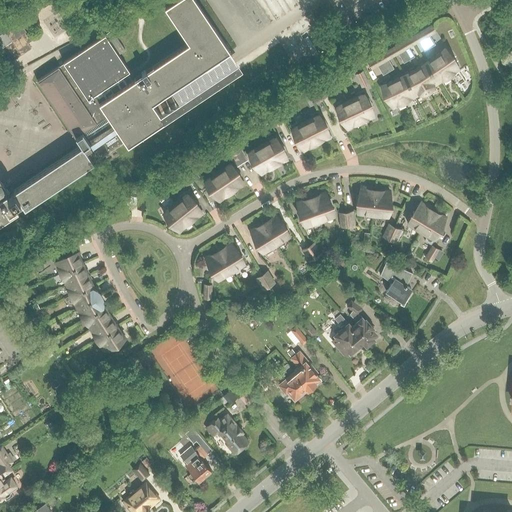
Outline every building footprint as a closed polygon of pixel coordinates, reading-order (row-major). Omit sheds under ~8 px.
[(127,145),(164,120),(152,102),(230,50),(196,0),(181,0),(167,9),(189,42),(135,78),(119,54),(105,34),(105,33),(63,61),(64,62),(58,66),(58,65),(36,80),(74,136),(75,136),(81,145),(13,190),(14,191),(7,196),(6,195),(5,194),(9,192),(0,180),(0,223),(18,212),(17,210),(23,205),(25,207),(93,161),(86,150),(92,147),(93,148),(118,131),(127,145)] [(318,25),(311,15),(306,18),(313,28),(318,25)] [(32,49),(37,46),(17,16),(0,27),(0,55),(7,66),(12,63),(16,68),(36,54),(32,49)] [(437,34),(433,28),(427,31),(422,34),(416,37),(406,43),(401,46),(396,49),(386,55),(380,58),(374,62),(365,67),(368,73),(437,34)] [(111,30),(105,34),(119,54),(125,49),(111,30)] [(401,46),(408,59),(413,56),(406,43),(401,46)] [(440,52),(435,56),(449,77),(449,76),(448,75),(454,71),(458,69),(452,55),(445,48),(440,52)] [(386,55),(380,58),(387,70),(393,68),(386,55)] [(425,63),(438,82),(448,76),(448,77),(449,77),(435,56),(425,63)] [(381,74),(387,70),(380,58),(374,62),(381,74)] [(425,63),(415,69),(428,92),(431,90),(433,87),(434,85),(438,82),(425,63)] [(404,75),(414,96),(419,94),(421,94),(425,93),(428,92),(415,69),(404,75)] [(369,84),(363,70),(355,74),(361,88),(369,84)] [(404,101),(414,96),(404,75),(393,80),(404,102),(404,101)] [(404,102),(393,80),(387,83),(381,85),(384,95),(393,107),(397,104),(403,101),(404,102)] [(315,86),(321,99),(326,96),(319,83),(315,86)] [(316,101),(321,99),(315,86),(309,89),(316,101)] [(364,93),(350,100),(360,121),(360,120),(367,117),(367,118),(374,116),(370,102),(364,93)] [(360,122),(360,121),(350,100),(336,107),(339,117),(347,129),(353,125),(352,124),(359,120),(360,122)] [(271,110),(278,123),(282,121),(275,108),(271,110)] [(273,126),(278,123),(271,110),(266,113),(273,126)] [(319,114),(305,121),(316,143),(316,141),(323,138),(323,139),(330,137),(325,123),(319,114)] [(316,143),(305,121),(291,128),(294,138),(295,138),(304,150),(309,146),(308,145),(315,142),(316,143)] [(228,140),(236,152),(240,150),(232,137),(228,140)] [(282,145),(275,137),(262,145),(274,165),(273,164),(280,160),(281,161),(287,159),(282,145)] [(231,155),(236,152),(228,140),(224,143),(231,155)] [(273,165),(274,165),(262,145),(248,152),(252,162),(261,173),(266,169),(266,168),(273,164),(273,165)] [(184,160),(179,163),(183,169),(192,181),(197,177),(188,165),(184,160)] [(179,163),(173,167),(178,173),(186,185),(192,181),(183,169),(179,163)] [(230,163),(217,172),(231,191),(230,190),(237,186),(238,187),(244,184),(237,171),(238,170),(230,163)] [(231,192),(231,191),(217,172),(205,181),(209,190),(219,201),(224,196),(223,195),(230,191),(231,192)] [(357,212),(372,214),(375,190),(375,191),(367,190),(367,189),(361,187),(356,201),(357,212)] [(375,190),(372,214),(388,215),(391,205),(390,190),(383,191),(383,192),(375,191),(375,190)] [(311,198),(319,220),(334,215),(332,204),(325,192),(319,195),(319,196),(312,199),(312,197),(311,198)] [(187,193),(175,203),(190,221),(189,220),(196,215),(196,216),(202,213),(195,200),(187,193)] [(140,194),(138,209),(145,210),(147,195),(140,194)] [(305,225),(319,220),(311,198),(311,199),(304,202),(304,200),(297,201),(300,216),(305,225)] [(407,222),(420,230),(433,210),(432,210),(432,211),(425,207),(426,206),(421,201),(411,213),(407,222)] [(190,222),(190,221),(175,203),(163,212),(168,222),(168,221),(179,231),(184,226),(183,225),(189,220),(190,222)] [(430,244),(435,238),(434,238),(441,230),(440,230),(446,216),(440,214),(439,215),(432,211),(433,210),(420,230),(426,234),(424,241),(430,244)] [(341,226),(348,225),(346,211),(339,211),(341,226)] [(263,223),(276,243),(289,235),(285,225),(275,214),(270,219),(271,220),(264,224),(264,223),(263,223)] [(263,251),(276,243),(263,223),(264,224),(257,228),(256,227),(250,230),(256,243),(256,244),(263,251)] [(383,237),(388,240),(395,226),(389,223),(383,237)] [(400,228),(395,226),(388,240),(394,242),(400,228)] [(87,236),(79,240),(81,245),(90,241),(87,236)] [(219,250),(218,250),(231,271),(244,263),(240,253),(230,242),(225,246),(226,247),(219,251),(219,250)] [(307,245),(315,257),(319,255),(311,242),(307,245)] [(375,247),(366,244),(363,251),(372,254),(375,247)] [(310,261),(315,257),(307,245),(302,248),(310,261)] [(432,245),(424,258),(431,261),(439,249),(432,245)] [(218,279),(231,271),(218,250),(218,251),(219,252),(212,256),(212,255),(205,257),(211,271),(218,279)] [(60,273),(60,274),(83,263),(80,256),(78,251),(68,254),(55,262),(58,266),(61,273),(60,273)] [(386,261),(380,274),(391,282),(386,290),(402,301),(411,288),(406,285),(411,272),(386,261)] [(66,284),(88,274),(83,263),(60,274),(61,273),(66,284)] [(261,274),(269,287),(274,284),(266,271),(261,274)] [(70,295),(70,296),(93,285),(88,274),(66,284),(71,295),(70,295)] [(264,290),(269,287),(261,274),(256,277),(264,290)] [(202,283),(201,298),(210,298),(211,284),(202,283)] [(71,295),(77,307),(98,296),(93,285),(70,296),(71,295)] [(83,319),(83,320),(104,306),(98,296),(77,307),(84,319),(83,319)] [(351,327),(363,341),(366,345),(367,344),(367,345),(370,345),(373,342),(373,341),(372,340),(373,338),(372,336),(375,333),(371,328),(372,327),(365,319),(365,320),(360,315),(358,313),(362,308),(351,301),(347,306),(352,310),(350,313),(358,322),(352,327),(351,327)] [(84,319),(91,329),(111,316),(104,306),(83,320),(84,319)] [(351,327),(352,327),(337,310),(334,312),(337,316),(335,318),(338,323),(341,320),(344,324),(340,327),(342,329),(330,338),(344,354),(348,350),(350,352),(351,351),(352,352),(354,352),(358,349),(358,347),(357,346),(363,341),(351,327)] [(117,326),(111,316),(91,329),(97,339),(96,340),(117,326)] [(302,327),(311,338),(318,332),(309,321),(302,327)] [(121,333),(117,326),(96,340),(97,339),(101,345),(103,350),(117,344),(125,337),(121,333)] [(306,340),(295,326),(289,330),(301,344),(306,340)] [(292,371),(306,388),(308,389),(309,388),(312,389),(315,387),(315,383),(316,383),(315,381),(319,378),(315,374),(316,373),(306,361),(307,360),(299,351),(290,358),(295,363),(296,362),(299,366),(293,371),(292,371)] [(292,371),(293,371),(286,363),(282,367),(287,373),(289,374),(286,377),(282,372),(274,380),(278,385),(279,384),(285,392),(287,390),(294,398),(298,398),(302,394),(301,392),(306,388),(292,371)] [(227,394),(223,396),(230,405),(239,398),(232,389),(227,394)] [(217,418),(206,427),(213,435),(217,431),(234,451),(238,448),(239,449),(244,445),(243,443),(247,440),(241,433),(242,432),(240,431),(242,430),(239,427),(238,428),(227,414),(219,421),(217,418)] [(130,419),(129,418),(127,415),(119,420),(122,424),(126,422),(130,419)] [(200,437),(196,440),(200,445),(207,454),(212,450),(200,437)] [(187,450),(181,456),(187,463),(185,465),(191,472),(188,475),(193,481),(196,478),(199,480),(211,470),(202,458),(206,455),(199,446),(194,450),(191,445),(186,449),(187,450)] [(0,498),(4,496),(7,499),(14,494),(11,491),(18,486),(7,471),(12,468),(9,463),(12,461),(2,446),(0,447),(0,498)] [(152,463),(147,457),(142,461),(147,467),(152,463)] [(148,474),(140,463),(134,468),(143,479),(148,474)] [(130,493),(130,495),(129,496),(133,501),(130,504),(132,506),(132,510),(136,511),(139,511),(144,509),(149,506),(150,507),(160,499),(146,482),(137,490),(134,489),(131,490),(130,493)] [(46,511),(51,509),(44,499),(26,511),(46,511)]
